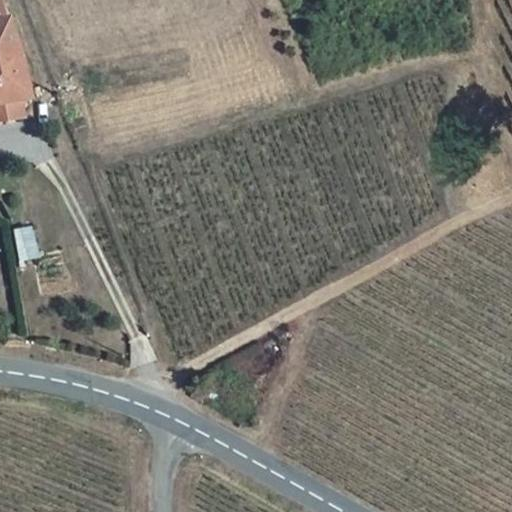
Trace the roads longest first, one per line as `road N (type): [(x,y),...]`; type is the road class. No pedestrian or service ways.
road 1 (track): [(139,402),(465,216),(511,199)]
road 2 (tertiary): [(174,419),(344,511)]
road 3 (tertiary): [(0,372),(76,381),(174,419)]
